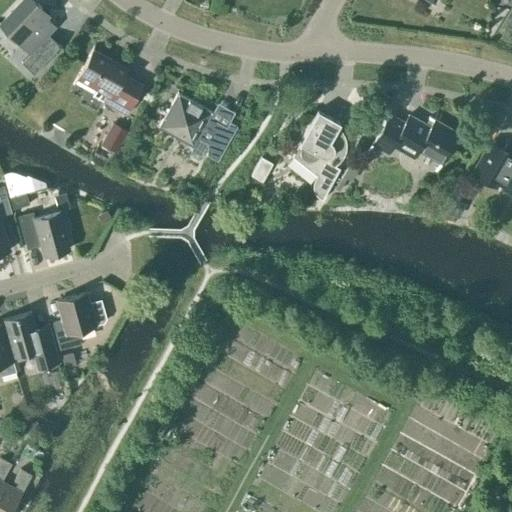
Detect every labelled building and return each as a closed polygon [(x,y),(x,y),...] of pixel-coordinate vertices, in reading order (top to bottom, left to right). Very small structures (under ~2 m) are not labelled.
[(33,73),(59,45),(47,34),(54,26),(45,17),(48,13),(33,0),(20,0),(0,22),(0,24),(30,52),(21,62),(33,73)] [(124,74),(127,69),(92,49),(76,77),(107,94),(103,101),(126,114),(142,85),(124,74)] [(209,117),(212,111),(177,92),(158,127),(193,147),(197,138),(206,143),(206,154),(217,160),(236,125),(229,121),(226,126),(209,117)] [(337,127),(340,122),(317,110),(291,156),(316,175),(313,180),(312,186),(314,192),(317,196),(322,199),(339,168),(334,165),(340,160),(344,153),(346,145),(345,138),(342,132),(337,127)] [(441,163),(458,133),(429,116),(425,123),(408,114),(404,121),(389,113),(371,143),(388,152),(393,145),(414,157),(418,150),(441,163)] [(114,153),(126,131),(111,122),(99,144),(114,153)] [(495,180),(511,189),(511,150),(509,156),(502,152),(504,149),(490,141),(472,172),(486,180),(488,175),(495,180)] [(261,181),(272,163),(261,156),(250,175),(261,181)] [(45,182),(11,171),(2,173),(12,208),(28,204),(25,192),(46,187),(45,182)] [(0,252),(7,251),(0,225),(0,214),(11,212),(4,185),(0,186),(0,252)] [(43,255),(69,248),(59,210),(34,217),(32,211),(17,215),(26,249),(41,245),(43,255)] [(77,330),(93,326),(84,292),(58,299),(64,318),(52,322),(59,349),(81,343),(77,330)] [(2,324),(11,357),(39,349),(43,365),(58,361),(50,334),(38,338),(31,311),(2,319),(3,323),(2,324)] [(15,371),(11,357),(2,324),(1,324),(0,323),(0,374),(1,375),(15,371)] [(295,360),(303,353),(253,329),(238,343),(240,339),(214,363),(206,379),(214,387),(204,397),(189,428),(183,433),(165,471),(147,487),(142,497),(152,508),(156,511),(208,511),(216,505),(221,495),(236,481),(295,360)] [(285,433),(264,484),(291,495),(299,502),(296,509),(292,511),(281,511),(271,502),(261,511),(245,511),(238,509),(237,511),(335,511),(353,468),(370,451),(384,416),(349,382),(315,368),(294,419),(320,430),(328,438),(320,447),(285,433)] [(395,434),(359,511),(445,511),(466,467),(395,434)] [(0,481),(10,463),(0,457),(0,481)] [(1,480),(0,481),(0,511),(9,511),(30,474),(20,468),(13,480),(17,482),(14,488),(1,480)]
